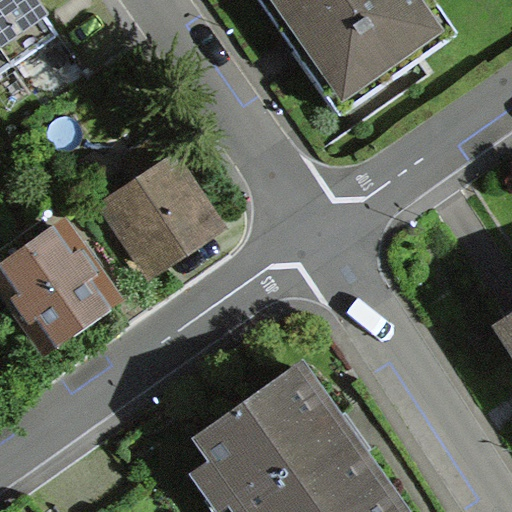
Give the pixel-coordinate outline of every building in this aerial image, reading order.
[(70,19),(56,0),(0,0),(0,20),(23,53),(70,19)] [(461,30),(439,0),(258,0),(342,116),(461,30)] [(0,69),(23,53),(0,20),(0,69)] [(230,231),(176,157),(104,209),(158,283),(230,231)] [(131,304),(73,225),(0,277),(0,287),(53,361),(131,304)] [(511,311),(492,324),(511,355),(511,311)] [(409,511),(307,381),(204,461),(220,482),(208,491),(225,511),(409,511)]
